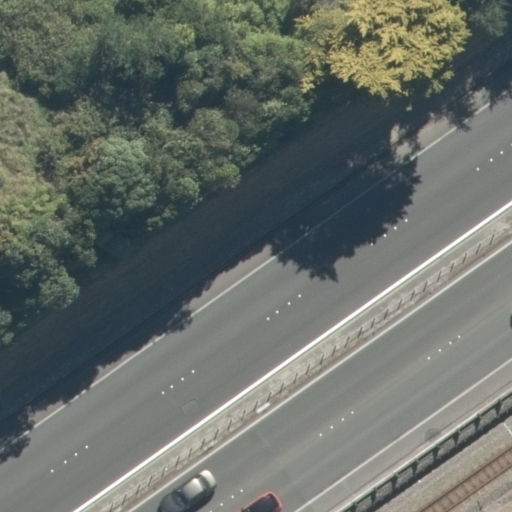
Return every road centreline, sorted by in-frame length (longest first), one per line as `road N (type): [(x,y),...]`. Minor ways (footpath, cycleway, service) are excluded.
road 1 (trunk): [(0,504),(511,141)]
road 2 (trunk): [(511,299),(209,511)]
